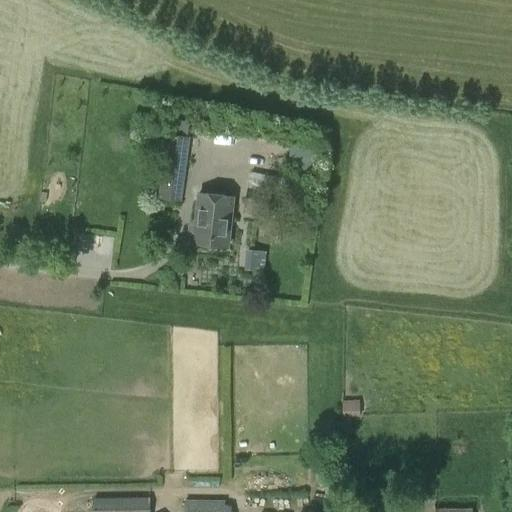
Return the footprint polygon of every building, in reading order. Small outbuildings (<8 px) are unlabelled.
[(163,198),(181,202),(188,134),(174,132),(172,143),(166,143),(161,181),(165,181),(163,198)] [(266,218),(274,178),(251,173),(242,213),(266,218)] [(198,194),(195,219),(229,222),(232,197),(198,194)] [(227,248),(229,222),(195,219),(194,225),(192,225),(190,244),(227,248)] [(246,249),(246,269),(265,270),(266,250),(246,249)] [(93,499),(92,511),(149,511),(149,498),(93,499)]
